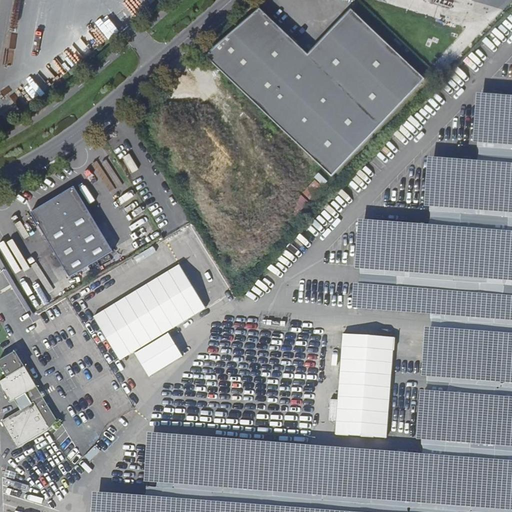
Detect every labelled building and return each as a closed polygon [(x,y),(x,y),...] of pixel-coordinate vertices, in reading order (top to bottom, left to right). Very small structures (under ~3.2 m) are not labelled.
[(424,79),(352,10),(309,55),(260,9),(205,56),(331,177),(424,79)] [(103,11),(94,19),(111,38),(120,29),(103,11)] [(147,96),(138,104),(143,111),(152,103),(147,96)] [(187,127),(167,108),(149,126),(169,145),(187,127)] [(112,252),(73,187),(30,214),(69,278),(112,252)] [(207,309),(181,266),(96,317),(122,360),(133,353),(164,334),(207,309)] [(395,338),(344,333),(337,433),(388,438),(395,338)] [(164,334),(133,353),(146,375),(177,356),(164,334)] [(0,361),(0,367),(7,379),(0,382),(0,389),(8,404),(12,402),(18,411),(0,421),(0,426),(14,450),(49,429),(34,403),(30,405),(24,395),(35,388),(24,369),(15,353),(0,361)]
